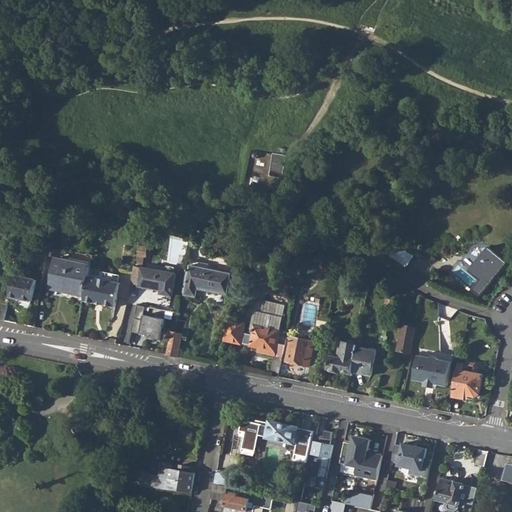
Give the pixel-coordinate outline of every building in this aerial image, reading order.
[(22,19),(55,22),(56,11),(24,7),(22,19)] [(253,158),(273,161),(274,154),(255,151),(253,158)] [(273,161),(271,175),(282,177),(286,156),(274,154),(273,161)] [(139,240),(136,256),(147,257),(150,242),(139,240)] [(416,255),(398,244),(390,257),(407,268),(416,255)] [(339,263),(350,266),(352,254),(342,249),(340,262),(339,263)] [(479,282),(471,293),(479,299),(508,266),(487,250),(468,271),(479,282)] [(12,265),(19,266),(21,259),(13,257),(12,265)] [(340,262),(325,259),(322,275),(336,278),(339,263),(340,262)] [(55,260),(49,287),(86,294),(89,277),(91,267),(70,263),(55,260)] [(190,265),(184,295),(197,297),(198,289),(228,295),(232,274),(190,265)] [(142,267),(138,287),(160,291),(160,295),(172,297),(176,273),(142,267)] [(14,275),(10,297),(34,301),(38,280),(14,275)] [(86,294),(84,301),(97,304),(98,302),(104,303),(103,305),(116,308),(121,283),(89,277),(86,294)] [(254,330),(253,334),(249,351),(258,353),(259,350),(264,351),(263,354),(275,357),(282,358),(284,351),(287,332),(280,330),(286,305),(257,299),(251,330),(254,330)] [(2,303),(0,311),(0,319),(5,321),(9,305),(2,303)] [(132,332),(161,339),(165,319),(144,314),(146,307),(139,305),(132,332)] [(246,323),(228,320),(222,346),(240,349),(244,333),(246,323)] [(400,340),(398,351),(411,353),(416,328),(403,325),(402,332),(400,340)] [(172,332),(167,354),(179,356),(183,334),(172,332)] [(240,349),(249,351),(253,334),(244,333),(240,349)] [(284,351),(282,358),(287,359),(287,362),(306,366),(308,352),(312,353),(314,342),(311,342),(312,339),(311,336),(308,336),(304,338),(304,340),(292,338),(288,353),(284,351)] [(331,356),(328,369),(352,374),(352,372),(358,347),(358,345),(344,342),(343,349),(340,349),(338,358),(331,356)] [(377,351),(358,347),(352,372),(372,376),(377,351)] [(431,358),(419,355),(414,380),(425,382),(437,384),(449,387),(453,362),(440,360),(438,357),(433,356),(431,358)] [(273,371),(279,373),(282,358),(275,357),(273,371)] [(481,395),(485,374),(478,373),(480,367),(477,363),(470,362),(468,364),(464,363),(460,362),(452,397),(465,399),(465,396),(469,397),(470,397),(476,398),(481,395)] [(153,403),(151,413),(159,415),(161,405),(153,403)] [(268,437),(272,422),(241,416),(237,433),(245,435),(242,450),(254,452),(257,435),(268,437)] [(272,422),(268,437),(296,443),(300,428),(272,422)] [(315,432),(300,428),(296,443),(293,459),(309,462),(310,455),(314,440),(315,432)] [(353,443),(345,442),(341,463),(358,466),(356,475),(379,479),(384,455),(368,452),(371,439),(354,436),(353,443)] [(336,445),(314,440),(310,455),(328,459),(333,457),(336,445)] [(429,478),(433,461),(426,459),(428,449),(404,443),(400,466),(405,467),(404,473),(405,474),(409,475),(410,474),(429,478)] [(481,449),(477,465),(485,466),(489,451),(481,449)] [(147,474),(145,486),(192,492),(197,468),(181,465),(180,471),(172,469),(172,464),(162,462),(159,476),(147,474)] [(511,463),(506,462),(502,480),(511,482),(511,463)] [(217,469),(214,484),(229,487),(236,488),(239,473),(217,469)] [(135,484),(145,486),(147,474),(148,472),(138,470),(135,484)] [(389,477),(386,492),(392,493),(395,478),(389,477)] [(442,479),(437,499),(448,502),(447,506),(450,510),(456,511),(460,509),(461,505),(466,484),(442,479)] [(377,493),(378,482),(362,481),(361,492),(377,493)] [(229,487),(214,484),(211,497),(226,501),(225,506),(247,510),(246,511),(254,511),(256,507),(273,511),(275,498),(248,491),(246,498),(238,496),(239,494),(232,492),(231,494),(227,494),(229,487)] [(373,509),(375,496),(356,492),(351,495),(349,497),(348,499),(346,503),(373,509)] [(318,506),(300,502),(298,511),(319,511),(316,511),(318,506)]
